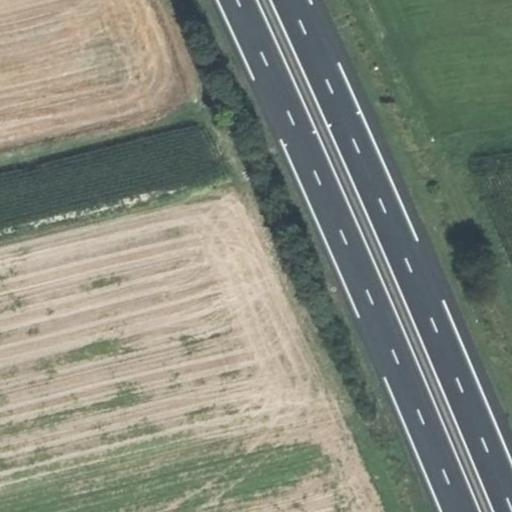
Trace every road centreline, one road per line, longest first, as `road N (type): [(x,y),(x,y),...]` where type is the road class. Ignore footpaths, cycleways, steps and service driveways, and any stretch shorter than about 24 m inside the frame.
road 1 (trunk): [(234,0),(460,511)]
road 2 (trunk): [(511,511),(289,0)]
road 3 (track): [(511,327),(364,0)]
road 4 (track): [(0,165),(158,126),(184,110),(190,77),(154,0)]
